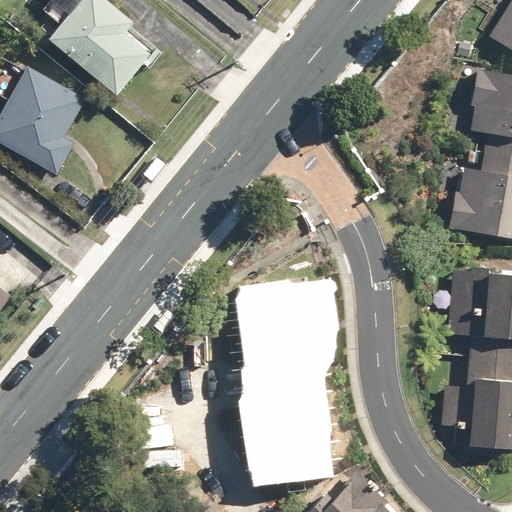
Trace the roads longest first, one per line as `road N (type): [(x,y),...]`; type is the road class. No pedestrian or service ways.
road 1 (residential): [(258,129),(307,161),(344,211),(375,300),(380,404),(409,460),(458,511)]
road 2 (residential): [(258,129),(0,450)]
road 3 (residential): [(201,335),(194,417),(244,511)]
road 4 (residential): [(360,0),(258,129)]
